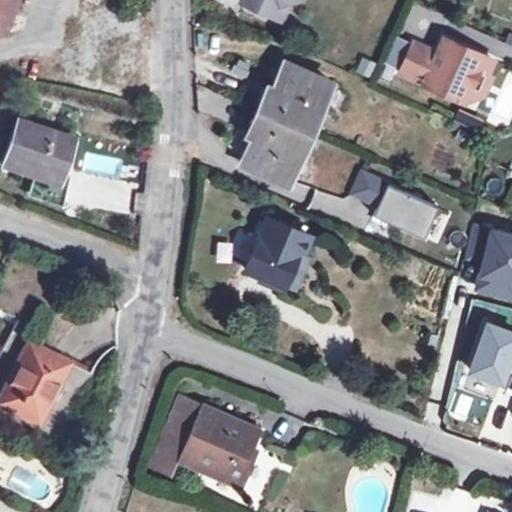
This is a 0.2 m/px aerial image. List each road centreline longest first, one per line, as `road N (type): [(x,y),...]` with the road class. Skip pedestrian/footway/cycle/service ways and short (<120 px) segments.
road 1 (residential): [(146,330),(511,471)]
road 2 (residential): [(155,280),(176,131),(171,58)]
road 3 (residential): [(95,511),(146,330)]
road 4 (residential): [(155,280),(0,217)]
road 5 (unclassified): [(48,23),(171,58)]
